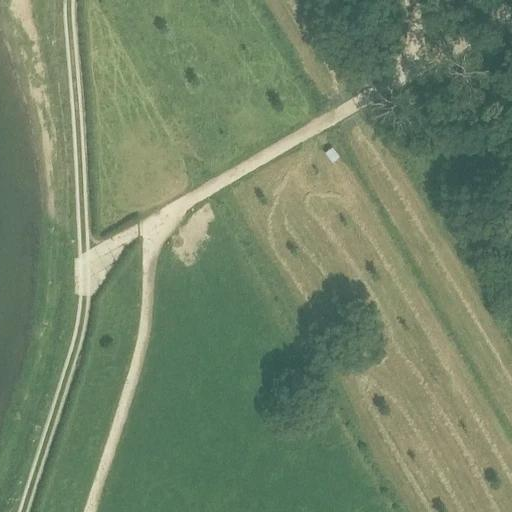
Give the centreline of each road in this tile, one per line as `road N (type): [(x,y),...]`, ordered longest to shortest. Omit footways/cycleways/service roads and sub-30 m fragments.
road 1 (track): [(23,511),(84,293),(71,0)]
road 2 (track): [(85,264),(400,76),(411,52),(412,0)]
road 3 (track): [(400,76),(511,20)]
